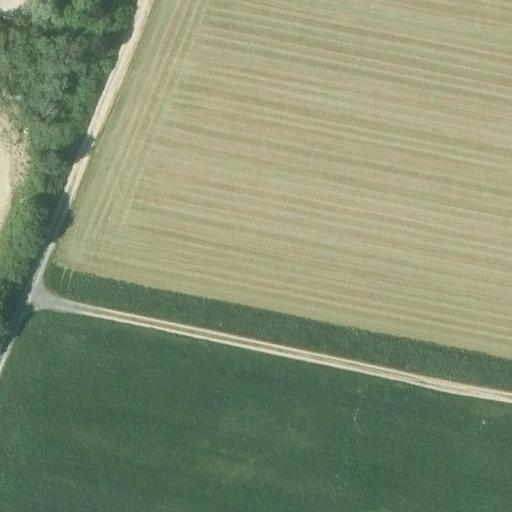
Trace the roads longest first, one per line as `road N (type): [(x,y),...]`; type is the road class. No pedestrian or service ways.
road 1 (track): [(29,299),(511,399)]
road 2 (track): [(0,372),(146,0)]
